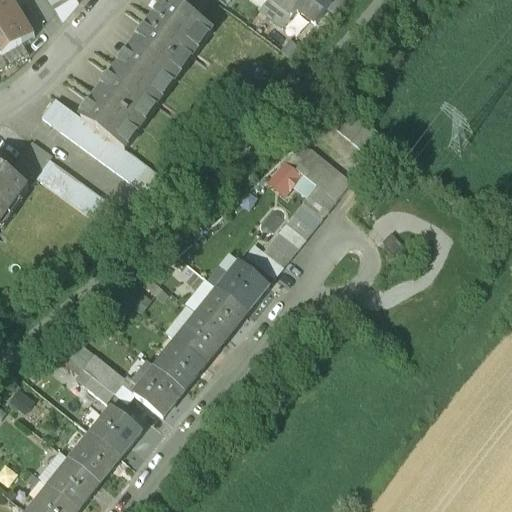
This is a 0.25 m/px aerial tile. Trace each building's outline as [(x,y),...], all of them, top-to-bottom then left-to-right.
[(0,0),(0,30),(21,18),(9,0),(0,0)] [(170,0),(169,3),(194,21),(209,2),(205,0),(170,0)] [(269,0),(268,2),(259,14),(267,20),(269,17),(284,29),(291,19),(306,0),(269,0)] [(329,0),(306,0),(291,19),(306,31),(329,0)] [(194,21),(169,3),(154,22),(153,21),(146,31),(147,32),(133,51),(177,83),(213,35),(194,21)] [(21,18),(0,30),(0,56),(2,59),(21,47),(34,40),(21,18)] [(0,74),(28,58),(21,47),(2,59),(0,60),(0,74)] [(133,51),(119,71),(117,70),(110,79),(112,80),(98,99),(96,98),(90,107),(92,108),(81,123),(125,155),(177,83),(133,51)] [(81,123),(55,104),(41,121),(134,189),(147,171),(125,155),(81,123)] [(347,111),(331,130),(342,138),(356,120),(347,111)] [(367,128),(356,120),(342,138),(351,147),(367,128)] [(376,136),(367,128),(351,147),(361,155),(376,136)] [(386,143),(376,136),(361,155),(371,163),(386,143)] [(397,152),(386,143),(371,163),(382,171),(397,152)] [(32,147),(29,151),(35,156),(22,174),(16,170),(11,177),(31,190),(36,183),(101,229),(114,211),(49,164),(52,162),(32,147)] [(311,155),(296,173),(306,182),(321,163),(311,155)] [(321,163),(306,182),(316,190),(331,172),(321,163)] [(331,172),(316,190),(318,191),(326,198),(341,179),(331,172)] [(0,173),(0,228),(27,193),(0,173)] [(341,179),(326,198),(336,206),(352,188),(341,179)] [(326,198),(318,191),(310,201),(328,216),(336,206),(326,198)] [(328,216),(310,201),(302,211),(304,213),(321,226),(328,216)] [(321,226),(304,213),(297,222),(313,235),(321,226)] [(305,245),(313,235),(297,222),(289,231),(305,245)] [(305,245),(289,231),(282,241),(298,254),(305,245)] [(298,254),(282,241),(275,250),(291,263),(298,254)] [(291,263),(275,250),(267,260),(283,273),(291,263)] [(283,273),(267,260),(256,251),(247,262),(274,284),(283,273)] [(268,291),(240,268),(230,280),(222,273),(210,288),(218,295),(219,295),(247,318),(268,291)] [(150,279),(128,303),(144,316),(159,299),(165,305),(172,298),(150,279)] [(247,318),(219,295),(218,295),(197,321),(226,344),(247,318)] [(226,344),(197,321),(176,347),(205,370),(226,344)] [(205,370),(176,347),(155,373),(183,396),(205,370)] [(122,391),(127,385),(96,360),(84,375),(93,383),(115,400),(122,391)] [(155,373),(146,367),(132,385),(128,383),(127,385),(122,391),(162,423),(183,396),(155,373)] [(107,410),(115,400),(93,383),(86,393),(107,410)] [(140,436),(112,414),(91,440),(119,463),(140,436)] [(119,463),(91,440),(70,466),(99,489),(119,463)] [(45,479),(62,453),(53,448),(37,473),(45,479)] [(70,466),(49,493),(73,511),(80,511),(99,489),(70,466)] [(73,511),(49,493),(33,511),(73,511)]
